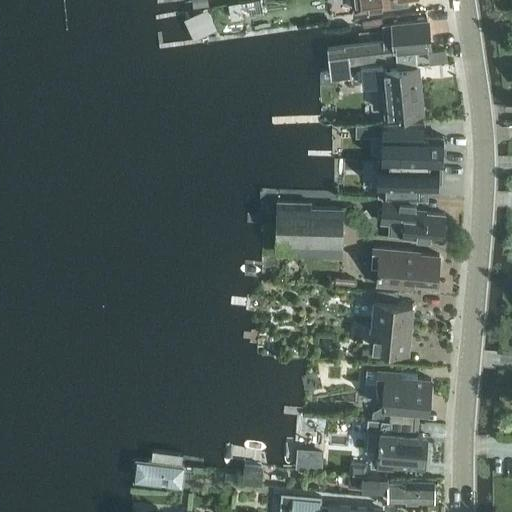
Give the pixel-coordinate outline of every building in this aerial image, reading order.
[(240,15),(259,11),(256,0),(244,0),(237,2),(240,15)] [(408,3),(407,0),(354,0),(356,10),(408,3)] [(330,67),(323,72),(325,86),(333,85),(332,79),(352,76),(350,65),(386,61),(385,52),(396,51),(398,69),(383,70),(383,65),(363,67),(365,87),(384,85),(385,100),(387,115),(422,113),(418,67),(417,67),(415,49),(431,47),(428,19),(382,24),(384,42),(327,47),(330,67)] [(431,63),(446,60),(445,50),(429,52),(431,63)] [(443,160),(443,135),(424,135),(424,121),(384,122),(383,158),(383,159),(443,160)] [(379,158),(378,197),(426,198),(426,187),(438,187),(439,162),(443,162),(443,160),(383,159),(383,158),(379,158)] [(414,198),(380,198),(380,224),(403,224),(403,235),(444,235),(444,232),(447,229),(447,222),(444,219),(444,209),(414,210),(414,198)] [(277,225),(342,227),(343,208),(311,207),(311,203),(277,202),(277,225)] [(276,244),(342,246),(342,227),(277,225),(276,244)] [(377,267),(376,285),(414,289),(414,281),(437,283),(439,255),(413,252),(413,251),(373,248),(371,265),(377,267)] [(375,300),(373,322),(410,326),(413,303),(393,301),(394,290),(364,287),(363,299),(375,300)] [(408,349),(410,326),(373,322),(371,346),(408,349)] [(384,361),(385,351),(363,349),(362,359),(384,361)] [(373,418),(418,421),(419,409),(429,410),(431,379),(420,378),(421,373),(378,370),(377,386),(379,398),(382,398),(383,400),(383,407),(374,412),(373,418)] [(410,469),(410,465),(424,466),(427,434),(417,433),(418,421),(373,418),(369,418),(368,432),(381,433),(380,437),(379,439),(376,438),(372,450),(371,466),(410,469)] [(184,461),(137,456),(134,478),(182,484),(184,461)] [(367,463),(350,462),(349,474),(366,475),(367,463)] [(245,463),(244,482),(261,483),(262,465),(245,463)] [(388,476),(363,475),(349,474),(348,493),(363,494),(363,488),(387,488),(387,499),(434,501),(435,481),(388,480),(388,476)] [(319,511),(321,496),(293,494),(291,511),(319,511)]
